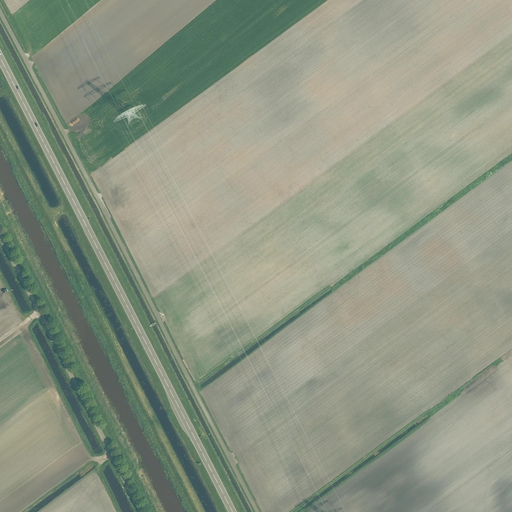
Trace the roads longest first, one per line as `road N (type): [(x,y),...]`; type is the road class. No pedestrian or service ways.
road 1 (unclassified): [(256,511),(0,12)]
road 2 (trunk): [(233,511),(0,57)]
road 3 (unclassified): [(140,511),(0,236)]
